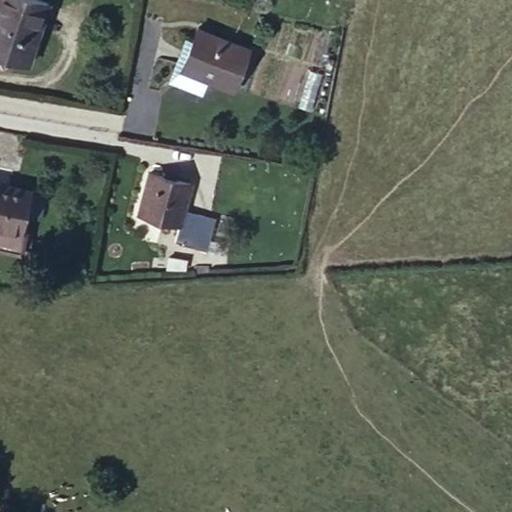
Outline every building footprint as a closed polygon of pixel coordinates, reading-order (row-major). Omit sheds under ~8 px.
[(55,0),(3,0),(0,11),(0,40),(20,46),(22,42),(42,49),(55,0)] [(212,18),(198,57),(222,67),(249,78),(265,39),(212,18)] [(222,67),(198,57),(191,71),(215,80),(222,67)] [(37,163),(0,152),(0,218),(25,226),(31,206),(26,205),(37,163)] [(206,175),(163,164),(151,208),(192,219),(188,235),(232,248),(240,216),(199,204),(206,175)]
